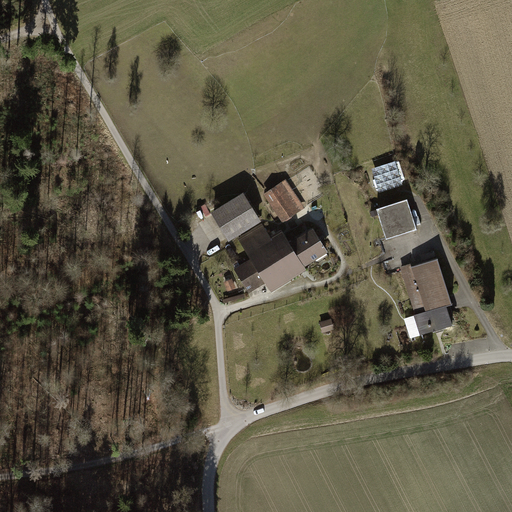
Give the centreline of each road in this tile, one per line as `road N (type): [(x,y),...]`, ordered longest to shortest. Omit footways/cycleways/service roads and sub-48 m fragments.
road 1 (track): [(218,311),(47,21)]
road 2 (residential): [(228,433),(359,381),(511,357)]
road 3 (track): [(0,476),(228,433)]
road 4 (residential): [(228,433),(218,311)]
